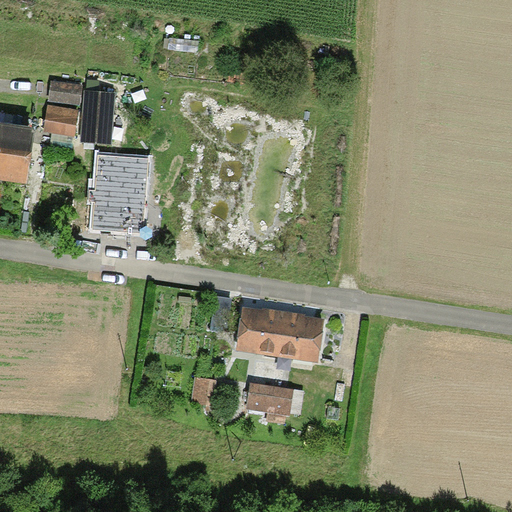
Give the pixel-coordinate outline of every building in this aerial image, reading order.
[(55,75),(50,101),(82,106),(87,80),(55,75)] [(55,106),(49,134),(131,146),(135,120),(55,106)] [(35,140),(0,134),(0,179),(29,183),(35,140)] [(148,161),(100,158),(97,195),(95,229),(161,233),(162,217),(145,215),(148,161)] [(264,312),(243,309),(236,352),(317,364),(324,322),(305,319),(305,316),(264,309),(264,312)] [(215,374),(190,372),(187,396),(212,399),(215,374)] [(305,393),(251,384),(246,410),(268,413),(267,420),(286,423),(287,415),(291,416),(292,414),(301,416),(305,393)]
